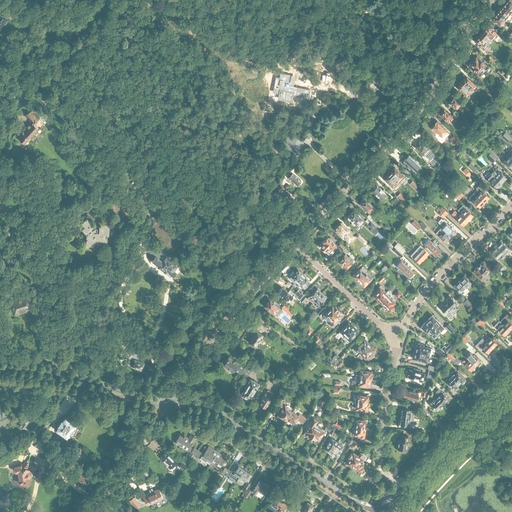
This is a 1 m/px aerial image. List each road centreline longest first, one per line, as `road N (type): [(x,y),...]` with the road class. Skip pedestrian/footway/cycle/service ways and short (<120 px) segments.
road 1 (residential): [(294,241),(413,119),(462,35),(493,0)]
road 2 (residential): [(169,401),(294,241)]
road 3 (residential): [(393,334),(434,280),(511,204)]
road 4 (tertiary): [(169,401),(0,366)]
road 5 (unknown): [(0,358),(83,369),(168,393)]
road 6 (residential): [(402,488),(379,464),(393,334)]
road 7 (tertiary): [(402,488),(511,373)]
road 8 (tertiary): [(364,503),(239,424)]
road 9 (residential): [(393,334),(294,241)]
road 10 (residential): [(169,401),(90,511)]
